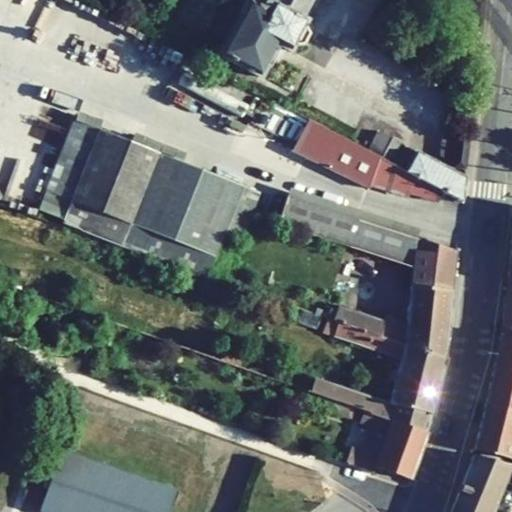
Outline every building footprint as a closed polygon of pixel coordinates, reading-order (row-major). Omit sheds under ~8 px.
[(188,0),(185,0),(175,21),(202,34),(213,12),(188,0)] [(246,4),(217,59),(259,79),(277,46),(290,52),(293,45),(301,44),(306,35),(303,30),(302,28),(305,21),(299,19),(309,0),(270,0),(269,2),(264,0),(256,0),(253,7),(246,4)] [(291,152),(305,159),(322,129),(307,121),(291,152)] [(76,123),(40,216),(93,237),(127,142),(76,123)] [(370,184),(408,196),(408,194),(438,202),(440,191),(431,186),(381,160),(368,153),(353,145),(342,139),(337,149),(329,145),(334,135),(322,129),(305,159),(368,190),(370,184)] [(381,160),(392,139),(379,132),(368,153),(381,160)] [(342,139),(334,135),(329,145),(337,149),(342,139)] [(399,143),(392,139),(381,160),(431,186),(440,191),(461,202),(464,177),(416,151),(410,163),(393,154),(399,143)] [(245,187),(127,142),(93,237),(209,282),(245,187)] [(277,225),(348,248),(357,220),(287,197),(277,225)] [(326,319),(336,322),(443,359),(456,252),(420,241),(401,234),(357,220),(348,248),(412,268),(406,326),(386,316),(385,316),(384,317),(382,322),(337,306),(335,312),(329,310),(326,319)] [(511,298),(504,297),(501,335),(511,337),(511,298)] [(320,380),(315,394),(354,408),(363,411),(426,434),(443,359),(336,322),(331,337),(399,359),(388,403),(320,380)] [(511,337),(501,335),(485,402),(511,408),(511,337)] [(315,394),(307,392),(303,404),(350,419),(354,408),(315,394)] [(511,408),(485,402),(473,449),(511,459),(511,456),(511,408)] [(426,434),(363,411),(359,422),(371,426),(361,453),(350,448),(344,464),(371,475),(374,468),(408,481),(426,434)] [(167,511),(176,490),(60,449),(46,489),(37,511),(167,511)] [(469,459),(445,511),(488,511),(508,466),(480,458),(471,453),(469,459)]
